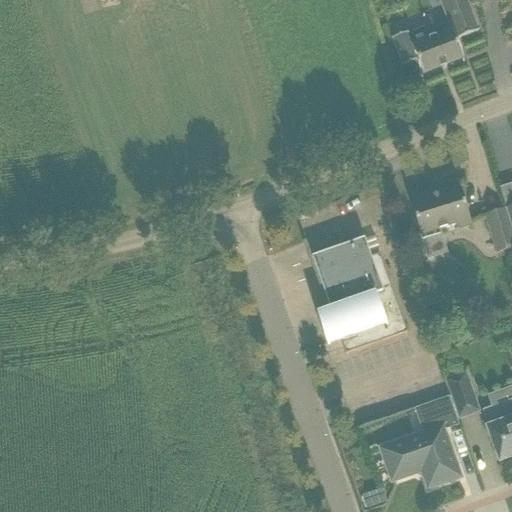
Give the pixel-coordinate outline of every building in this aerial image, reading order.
[(407,33),(391,39),(402,67),(417,61),(422,75),(463,59),(456,40),(478,32),(465,0),(438,0),(448,25),(435,30),(437,37),(412,47),(407,33)] [(428,194),(409,200),(414,219),(420,236),(463,224),(465,228),(471,226),(459,189),(429,198),(428,194)] [(484,217),(496,255),(511,250),(511,238),(503,211),(484,217)] [(308,260),(309,261),(312,260),(329,310),(316,315),(325,343),(339,338),(345,355),(407,333),(379,255),(370,258),(364,240),(311,259),(308,260)] [(446,382),(459,419),(478,412),(464,375),(446,382)] [(380,451),(391,482),(416,474),(422,477),(427,490),(459,479),(442,431),(457,426),(447,400),(424,408),(431,426),(427,434),(380,451)] [(486,429),(493,447),(498,463),(511,457),(511,402),(484,413),(489,428),(486,429)] [(371,492),(362,496),(366,509),(376,505),(371,492)]
